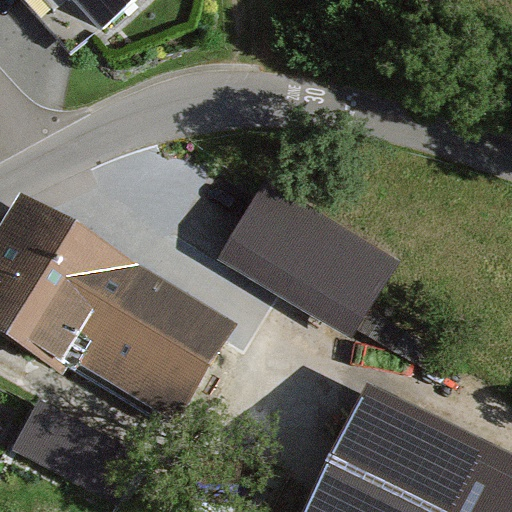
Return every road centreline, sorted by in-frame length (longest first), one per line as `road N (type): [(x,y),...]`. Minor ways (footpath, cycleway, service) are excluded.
road 1 (track): [(18,180),(511,449)]
road 2 (unclassified): [(511,164),(324,106),(245,101),(146,120),(0,189)]
